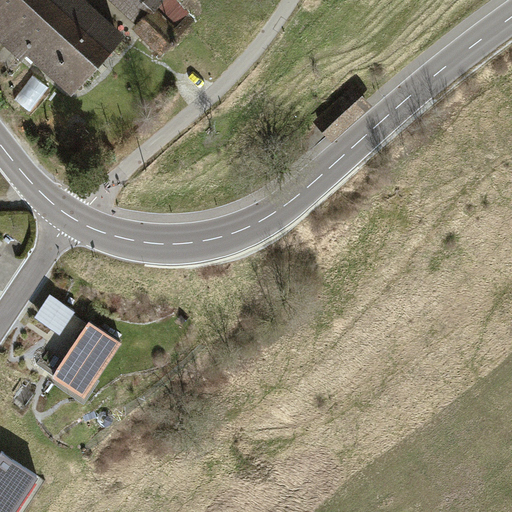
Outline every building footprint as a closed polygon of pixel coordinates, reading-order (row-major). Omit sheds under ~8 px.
[(0,0),(0,19),(74,88),(119,39),(75,0),(0,0)] [(118,0),(142,22),(162,0),(118,0)] [(193,20),(172,0),(162,0),(142,22),(138,26),(164,50),(172,42),(174,45),(177,42),(175,40),(193,20)] [(367,106),(354,91),(319,120),(333,136),(367,106)] [(75,311),(53,296),(38,318),(59,333),(75,311)] [(121,342),(89,320),(52,374),(84,396),(121,342)] [(12,511),(38,475),(1,450),(0,451),(0,511),(12,511)]
